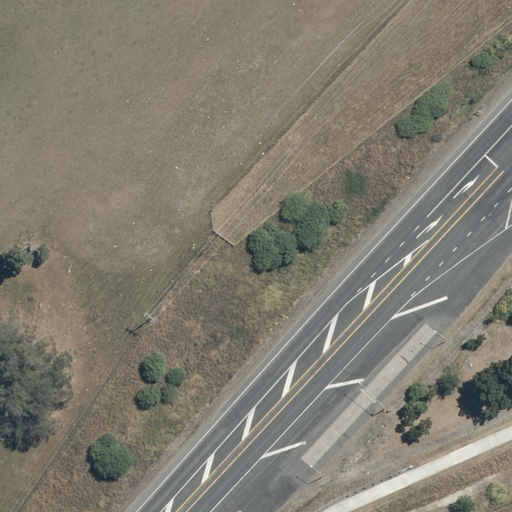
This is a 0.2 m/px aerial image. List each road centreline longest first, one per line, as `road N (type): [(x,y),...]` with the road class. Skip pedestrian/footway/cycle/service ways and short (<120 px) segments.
road 1 (trunk): [(438,255),(198,511)]
road 2 (trunk): [(144,511),(341,297)]
road 3 (trunk): [(341,297),(426,232),(510,141)]
road 4 (trunk): [(341,297),(496,130)]
